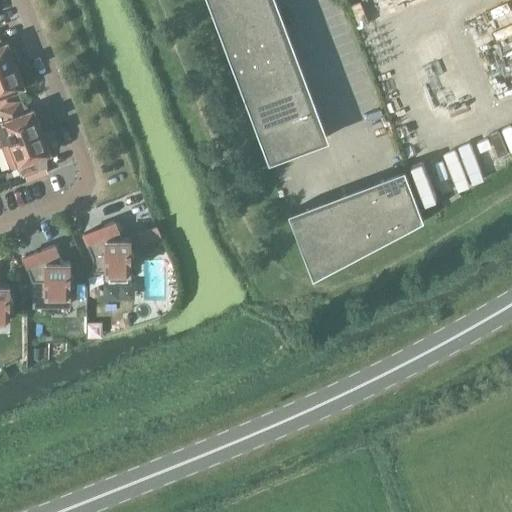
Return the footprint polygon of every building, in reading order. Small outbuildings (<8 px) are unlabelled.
[(210,0),(211,1),(217,18),(265,0),(210,0)] [(265,0),(217,18),(228,46),(284,25),(274,0),(265,0)] [(228,46),(238,74),(295,53),(284,25),(228,46)] [(0,70),(16,65),(15,62),(19,61),(15,50),(11,52),(8,43),(1,46),(0,44),(0,70)] [(238,74),(249,102),(305,81),(295,53),(238,74)] [(0,70),(0,109),(22,101),(17,90),(25,87),(16,65),(0,70)] [(249,102),(259,130),(316,109),(305,81),(249,102)] [(0,109),(0,138),(3,146),(42,131),(33,110),(26,112),(22,101),(0,109)] [(316,109),(259,130),(271,161),(273,161),(272,159),(327,138),(316,109)] [(42,131),(3,146),(12,168),(19,165),(24,177),(48,168),(43,156),(50,154),(47,144),(50,143),(46,133),(43,134),(42,131)] [(405,172),(367,187),(386,239),(425,218),(424,217),(422,218),(405,172)] [(367,187),(329,201),(351,258),(386,239),(367,187)] [(351,258),(329,201),(293,215),(292,211),(290,212),(315,277),(351,258)] [(122,240),(116,223),(84,235),(93,258),(93,273),(110,273),(110,282),(129,282),(128,273),(131,273),(131,239),(122,240)] [(137,233),(142,246),(162,239),(157,226),(137,233)] [(56,246),(24,258),(33,282),(35,286),(35,305),(68,304),(68,296),(71,296),(71,263),(62,263),(56,246)] [(22,263),(16,266),(22,281),(28,278),(22,263)] [(84,263),(78,263),(78,282),(87,282),(87,270),(84,263)] [(2,286),(0,281),(0,319),(11,319),(11,286),(2,286)]
